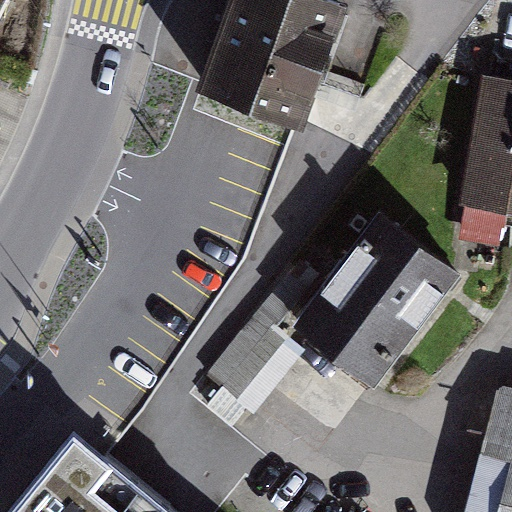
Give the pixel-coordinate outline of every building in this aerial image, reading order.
[(210,79),(300,110),(337,0),(225,0),(200,75),(210,79)] [(511,75),(490,72),(470,193),(511,200),(511,75)] [(210,79),(160,228),(250,258),(300,110),(210,79)] [(465,264),(387,204),(297,322),(375,382),(465,264)] [(201,349),(222,407),(286,383),(265,326),(201,349)] [(511,511),(511,374),(502,372),(485,443),(511,449),(511,511)] [(177,511),(49,408),(0,467),(0,511),(177,511)]
